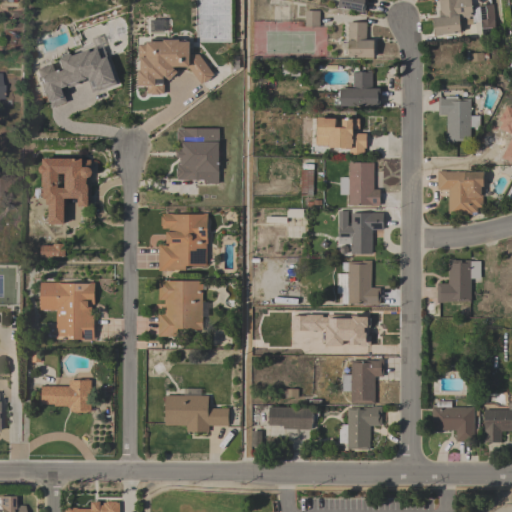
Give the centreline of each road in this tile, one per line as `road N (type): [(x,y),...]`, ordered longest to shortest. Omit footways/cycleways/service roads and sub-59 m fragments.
road 1 (residential): [(511,475),(0,474)]
road 2 (residential): [(408,475),(410,51),(401,23)]
road 3 (residential): [(128,473),(130,151)]
